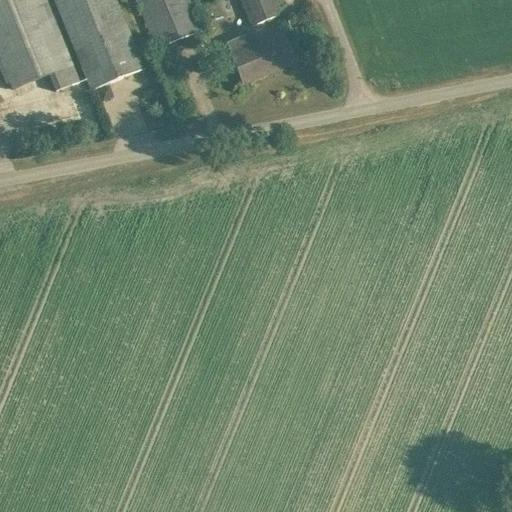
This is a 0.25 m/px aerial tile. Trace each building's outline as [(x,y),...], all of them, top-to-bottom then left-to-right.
[(15,91),(41,80),(47,95),(80,81),(47,0),(0,0),(0,56),(1,57),(15,91)] [(115,0),(54,0),(92,92),(144,70),(115,0)] [(136,0),(157,49),(201,31),(188,0),(136,0)] [(274,0),(240,0),(251,27),(281,15),(274,0)] [(284,35),(259,45),(255,37),(250,35),(227,44),(243,85),(295,64),(284,35)] [(114,98),(109,87),(97,91),(102,103),(114,98)]
